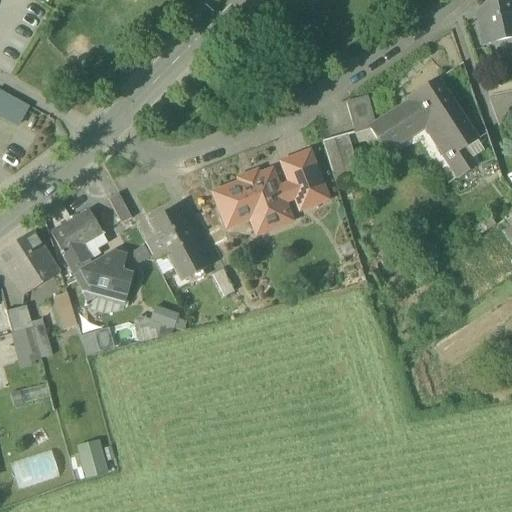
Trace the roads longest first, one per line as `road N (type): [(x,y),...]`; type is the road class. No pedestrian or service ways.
road 1 (unclassified): [(105,134),(160,162),(246,136),(361,72),(462,0)]
road 2 (secondary): [(105,134),(236,0)]
road 3 (secondary): [(0,213),(105,134)]
